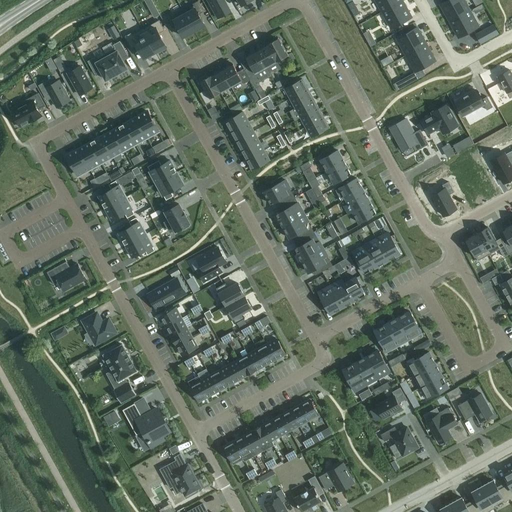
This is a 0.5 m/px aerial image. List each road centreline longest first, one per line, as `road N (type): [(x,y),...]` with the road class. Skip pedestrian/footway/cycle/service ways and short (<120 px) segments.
road 1 (residential): [(196,433),(34,143),(168,69)]
road 2 (residential): [(316,337),(168,69)]
road 3 (residential): [(302,0),(426,226),(444,234)]
road 4 (residential): [(457,259),(505,347),(469,366),(419,282)]
road 5 (residential): [(196,433),(327,360),(316,337)]
road 6 (residential): [(168,69),(295,0)]
road 7 (residential): [(511,35),(457,65),(421,0)]
